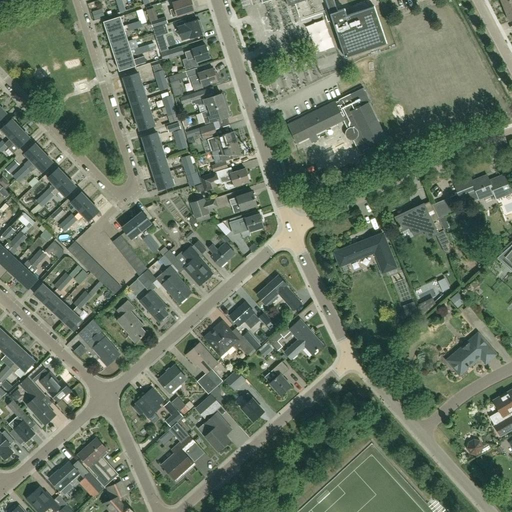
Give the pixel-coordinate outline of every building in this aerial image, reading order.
[(122,0),(115,0),(120,13),(126,11),(122,0)] [(173,17),(177,16),(195,10),(191,0),(182,0),(173,3),(175,8),(170,10),(173,17)] [(261,0),(263,2),(269,0),(285,0),(288,6),(306,0),(325,0),(345,58),(387,44),(374,6),(347,16),(345,9),(338,11),(333,0),(261,0)] [(511,0),(501,0),(505,9),(511,6),(511,0)] [(108,34),(125,29),(121,17),(104,22),(108,34)] [(151,21),(153,28),(165,24),(168,23),(166,17),(158,19),(151,21)] [(186,21),(177,23),(182,41),(190,38),(202,34),(205,33),(202,26),(200,27),(198,19),(186,23),(186,21)] [(125,29),(108,34),(112,46),(129,41),(125,29)] [(129,41),(112,46),(116,58),(132,53),(129,41)] [(186,59),(187,63),(184,64),(186,70),(198,66),(197,62),(210,57),(206,45),(192,49),(193,50),(185,52),(187,58),(186,59)] [(149,48),(135,52),(136,55),(150,51),(155,49),(154,46),(149,48)] [(167,51),(161,53),(163,60),(184,54),(182,47),(168,52),(167,51)] [(132,53),(116,58),(120,71),(146,62),(144,56),(134,59),(132,53)] [(294,62),(295,68),(307,64),(306,58),(294,62)] [(152,66),(154,73),(157,82),(166,79),(163,71),(165,70),(162,63),(152,66)] [(199,73),(190,76),(191,77),(194,88),(203,86),(218,81),(217,81),(220,80),(217,72),(215,73),(214,68),(199,73)] [(188,77),(186,71),(169,77),(169,78),(171,83),(188,77)] [(124,78),(128,91),(143,86),(139,73),(124,78)] [(169,88),(166,79),(157,82),(160,91),(169,88)] [(128,91),(132,104),(147,99),(143,86),(128,91)] [(303,117),(288,125),(297,143),(309,137),(311,143),(319,139),(316,134),(343,120),(348,130),(347,131),(346,133),(346,135),(347,137),(349,138),(351,139),(353,139),(359,153),(369,148),(368,146),(385,138),(380,129),(376,121),(377,121),(368,103),(370,103),(363,88),(350,94),(339,100),(339,101),(335,103),(335,102),(303,117)] [(186,96),(188,103),(191,101),(201,98),(199,92),(186,96)] [(201,100),(205,111),(227,104),(224,94),(222,95),(222,93),(215,95),(202,100),(201,100)] [(165,107),(174,105),(171,96),(162,98),(165,107)] [(132,104),(136,116),(151,112),(147,99),(132,104)] [(229,116),(228,115),(230,115),(227,104),(205,111),(202,112),(203,118),(204,118),(206,124),(229,116)] [(174,105),(165,107),(170,123),(179,120),(177,114),(174,105)] [(151,112),(136,116),(141,130),(155,125),(151,112)] [(189,128),(200,127),(200,118),(188,119),(189,128)] [(11,139),(21,129),(13,120),(2,129),(11,139)] [(169,133),(181,129),(179,123),(167,126),(169,133)] [(202,134),(215,129),(214,123),(200,128),(202,134)] [(200,134),(198,128),(190,131),(192,137),(200,134)] [(30,138),(21,129),(11,139),(6,144),(0,149),(0,154),(8,147),(9,149),(13,153),(20,148),(30,138)] [(217,135),(215,129),(202,134),(203,139),(217,135)] [(182,130),(173,132),(176,141),(185,139),(182,130)] [(211,151),(222,148),(238,143),(234,131),(215,137),(208,140),(211,151)] [(143,137),(147,150),(161,146),(157,133),(143,137)] [(185,139),(176,141),(179,150),(187,147),(185,139)] [(238,143),(222,148),(224,154),(221,155),(223,161),(241,155),(238,143)] [(24,164),(25,165),(13,176),(16,180),(44,153),(36,144),(25,154),(30,159),(24,164)] [(147,150),(151,163),(166,159),(161,146),(147,150)] [(44,153),(16,180),(19,183),(31,172),(32,172),(38,167),(43,172),(53,162),(44,153)] [(183,163),(184,167),(193,164),(190,155),(181,158),(183,163)] [(151,163),(155,176),(170,171),(166,159),(151,163)] [(15,160),(5,169),(10,174),(20,165),(15,160)] [(228,168),(226,161),(212,166),(214,172),(228,168)] [(195,171),(193,164),(184,167),(187,176),(188,180),(189,186),(199,184),(201,183),(197,170),(195,171)] [(57,187),(67,177),(59,168),(48,178),(57,187)] [(218,183),(222,182),(222,184),(225,183),(227,188),(229,189),(235,187),(235,186),(250,181),(246,169),(231,173),(231,174),(227,175),(225,169),(217,172),(201,177),(205,190),(212,188),(210,182),(215,180),(215,182),(218,183)] [(170,171),(155,176),(159,189),(175,184),(173,179),(172,179),(170,171)] [(471,178),(455,184),(459,193),(460,197),(467,194),(469,199),(471,202),(479,198),(479,199),(494,193),(496,199),(511,191),(511,171),(490,181),(487,175),(472,181),(471,178)] [(67,177),(57,187),(66,196),(76,187),(67,177)] [(49,189),(42,195),(49,201),(55,195),(49,189)] [(253,191),(237,196),(237,197),(230,200),(232,206),(239,203),(241,210),(257,205),(257,204),(259,204),(257,196),(255,197),(253,191)] [(80,211),(91,202),(82,192),(71,202),(80,211)] [(42,195),(36,201),(42,207),(49,201),(42,195)] [(216,198),(205,202),(204,199),(191,203),(196,217),(209,213),(208,211),(219,207),(216,198)] [(443,200),(435,204),(440,217),(444,216),(449,214),(443,200)] [(91,202),(80,211),(88,220),(89,221),(99,211),(91,202)] [(415,209),(396,218),(402,231),(410,227),(411,231),(419,227),(422,233),(425,231),(428,238),(436,234),(441,245),(450,241),(444,230),(439,219),(436,213),(430,216),(425,204),(424,203),(414,208),(415,209)] [(56,221),(65,212),(60,207),(51,216),(56,221)] [(143,212),(133,220),(142,231),(152,223),(143,212)] [(21,231),(15,238),(21,243),(27,237),(24,234),(34,223),(35,222),(25,213),(24,214),(18,220),(26,226),(21,231)] [(72,213),(66,219),(71,225),(72,225),(78,219),(72,213)] [(246,216),(230,222),(234,234),(241,231),(241,232),(249,229),(250,231),(264,227),(260,214),(247,218),(246,216)] [(445,217),(439,219),(444,230),(449,227),(445,217)] [(66,219),(59,225),(65,231),(71,225),(66,219)] [(133,220),(123,228),(132,239),(137,235),(142,231),(133,220)] [(10,226),(2,235),(7,240),(15,231),(10,226)] [(185,237),(189,240),(195,235),(191,231),(185,237)] [(396,267),(383,233),(335,252),(340,265),(375,252),(383,272),(396,267)] [(124,239),(121,235),(112,242),(116,246),(124,239)] [(148,246),(155,241),(150,235),(147,237),(143,240),(148,246)] [(15,238),(9,244),(12,247),(13,247),(15,250),(16,249),(21,243),(15,238)] [(119,251),(127,244),(124,239),(116,246),(119,251)] [(54,242),(45,251),(49,255),(52,252),(58,246),(59,245),(54,241),(54,242)] [(155,241),(148,246),(153,253),(160,248),(155,241)] [(199,241),(193,245),(198,250),(202,254),(207,250),(199,241)] [(79,245),(75,242),(68,249),(71,253),(79,245)] [(0,260),(9,251),(8,251),(12,247),(9,244),(8,243),(4,247),(0,243),(0,260)] [(208,248),(211,251),(214,254),(211,256),(221,267),(235,253),(226,243),(218,250),(213,244),(208,248)] [(123,255),(131,248),(127,244),(119,251),(123,255)] [(511,244),(500,255),(511,268),(511,244)] [(83,249),(79,245),(72,253),(75,257),(83,249)] [(197,252),(198,250),(193,245),(192,247),(191,246),(190,248),(184,253),(182,251),(176,257),(170,250),(163,256),(172,265),(172,264),(180,273),(185,268),(200,285),(213,274),(198,257),(199,255),(197,252)] [(126,259),(134,252),(131,248),(123,255),(126,259)] [(40,249),(36,254),(42,260),(46,255),(43,252),(40,249)] [(87,253),(83,249),(76,257),(79,261),(87,253)] [(0,260),(0,262),(9,270),(18,260),(9,251),(0,260)] [(130,263),(138,256),(134,252),(126,259),(130,263)] [(87,253),(79,261),(83,265),(91,257),(87,253)] [(33,265),(35,267),(42,260),(36,254),(29,261),(33,265)] [(138,256),(130,263),(133,268),(141,261),(138,256)] [(160,259),(168,269),(157,279),(162,285),(180,304),(193,292),(176,274),(177,272),(171,266),(172,265),(163,256),(160,259)] [(91,257),(83,265),(87,268),(94,261),(91,257)] [(22,264),(18,260),(9,270),(19,279),(33,265),(29,261),(27,259),(22,264)] [(94,261),(87,268),(91,272),(98,264),(94,261)] [(136,272),(144,265),(141,261),(133,268),(136,272)] [(98,264),(91,272),(95,276),(102,268),(98,264)] [(33,265),(19,279),(29,289),(38,279),(33,274),(38,269),(35,267),(33,265)] [(144,265),(136,272),(140,276),(143,273),(144,273),(148,269),(144,265)] [(99,280),(106,272),(102,268),(95,276),(99,280)] [(156,278),(148,269),(144,273),(152,282),(156,278)] [(106,272),(99,280),(102,284),(110,276),(106,272)] [(66,273),(60,279),(66,285),(72,278),(69,276),(68,275),(66,273)] [(140,276),(138,278),(150,292),(140,301),(159,322),(168,314),(163,308),(165,305),(152,291),(156,287),(143,273),(140,276)] [(288,286),(279,275),(257,294),(267,305),(279,294),(294,310),(302,303),(287,286),(288,286)] [(110,276),(102,284),(106,287),(114,279),(110,276)] [(60,279),(54,286),(58,289),(60,291),(66,285),(60,279)] [(114,279),(106,287),(110,291),(118,283),(114,279)] [(118,283),(110,291),(114,295),(122,287),(118,283)] [(44,303),(54,293),(44,284),(34,294),(44,303)] [(401,287),(410,306),(418,302),(408,284),(401,287)] [(86,291),(80,297),(86,303),(92,296),(89,293),(86,291)] [(54,293),(44,303),(54,312),(63,302),(54,293)] [(80,297),(74,304),(77,306),(80,309),(86,303),(80,297)] [(118,320),(130,335),(129,336),(135,342),(146,333),(141,328),(143,325),(131,311),(135,308),(128,301),(117,310),(122,316),(118,320)] [(63,302),(54,312),(64,321),(73,311),(63,302)] [(246,302),(230,316),(239,326),(244,322),(250,328),(260,320),(253,313),(254,312),(246,302)] [(430,307),(428,305),(421,311),(423,313),(430,307)] [(73,311),(64,321),(74,330),(83,320),(78,316),(82,311),(80,309),(77,306),(73,311)] [(416,306),(404,311),(406,317),(419,312),(416,306)] [(264,312),(259,317),(266,326),(272,321),(264,312)] [(313,354),(323,345),(300,319),(290,329),(300,339),(285,352),(291,359),(305,346),(313,354)] [(120,354),(100,332),(103,329),(94,320),(79,334),(83,339),(89,333),(93,338),(91,340),(96,345),(92,349),(107,366),(120,354)] [(217,352),(222,358),(228,353),(226,350),(236,341),(230,334),(232,333),(225,325),(226,324),(222,320),(203,338),(206,338),(218,351),(217,352)] [(291,331),(286,325),(279,332),(283,337),(284,338),(291,331)] [(243,336),(255,350),(261,345),(248,331),(243,336)] [(278,341),(283,337),(279,332),(269,341),(278,351),(283,347),(278,341)] [(452,358),(451,360),(451,361),(451,363),(452,365),(453,366),(460,374),(468,367),(469,368),(470,367),(469,365),(478,357),(485,365),(497,355),(478,334),(454,355),(453,356),(452,358)] [(7,354),(17,343),(8,335),(0,343),(0,347),(1,348),(7,354)] [(243,337),(237,343),(248,355),(254,349),(243,337)] [(11,369),(26,352),(17,343),(7,354),(13,359),(8,365),(7,366),(11,369)] [(198,363),(206,373),(207,373),(218,363),(200,343),(190,352),(186,355),(195,365),(198,363)] [(265,357),(273,350),(268,344),(260,351),(265,357)] [(26,370),(31,365),(35,361),(26,352),(11,369),(13,371),(19,365),(26,371),(26,370)] [(289,370),(282,362),(265,377),(281,396),(292,386),(282,376),(289,370)] [(29,375),(30,376),(35,382),(48,371),(42,365),(41,364),(29,375)] [(175,365),(159,380),(170,393),(186,378),(175,365)] [(7,366),(1,372),(8,378),(13,371),(11,369),(7,366)] [(237,370),(226,380),(235,390),(246,380),(237,370)] [(50,371),(40,380),(50,391),(49,391),(59,402),(71,390),(62,380),(60,382),(50,371)] [(207,373),(206,373),(197,382),(208,394),(218,385),(207,373)] [(29,376),(21,383),(34,398),(28,404),(45,424),(56,415),(42,399),(46,395),(29,376)] [(136,403),(136,404),(133,407),(140,416),(144,412),(148,417),(161,406),(160,405),(164,401),(153,388),(136,403)] [(501,411),(491,417),(496,425),(495,425),(501,435),(511,428),(511,413),(511,389),(494,400),(501,411)] [(248,403),(243,408),(254,420),(264,411),(255,401),(255,400),(248,393),(243,397),(248,403)] [(178,397),(172,402),(180,411),(186,406),(178,397)] [(24,412),(25,411),(14,400),(8,405),(18,416),(19,417),(24,412)] [(169,401),(163,407),(172,416),(178,411),(169,401)] [(205,419),(213,412),(204,401),(196,408),(205,419)] [(17,417),(17,418),(10,424),(14,429),(10,432),(21,444),(22,444),(21,444),(24,441),(25,442),(36,433),(32,428),(24,420),(28,416),(24,412),(19,417),(18,416),(17,417)] [(210,432),(205,436),(218,451),(230,440),(220,428),(226,423),(217,413),(204,424),(210,432)] [(176,425),(171,431),(176,437),(182,431),(176,425)] [(0,454),(5,460),(13,452),(8,447),(14,441),(5,431),(2,434),(0,432),(0,454)] [(197,444),(188,435),(172,450),(175,453),(163,465),(175,478),(186,468),(187,470),(194,464),(185,454),(197,444)] [(79,454),(89,466),(88,467),(98,477),(96,478),(104,487),(118,474),(103,457),(108,453),(106,451),(107,450),(97,438),(79,454)] [(483,447),(480,442),(474,441),(470,444),(468,450),(471,454),(477,455),(482,452),(483,447)] [(71,481),(80,473),(70,462),(56,474),(55,473),(49,478),(60,491),(59,492),(63,496),(73,487),(74,485),(71,481)] [(89,472),(82,478),(84,479),(84,480),(90,486),(97,494),(103,488),(90,474),(89,472)] [(121,496),(126,494),(121,482),(106,489),(111,500),(102,504),(108,511),(132,511),(123,502),(121,496)] [(56,511),(58,510),(61,507),(54,500),(50,496),(49,498),(40,487),(27,498),(39,511),(43,511),(51,506),(56,511)]
